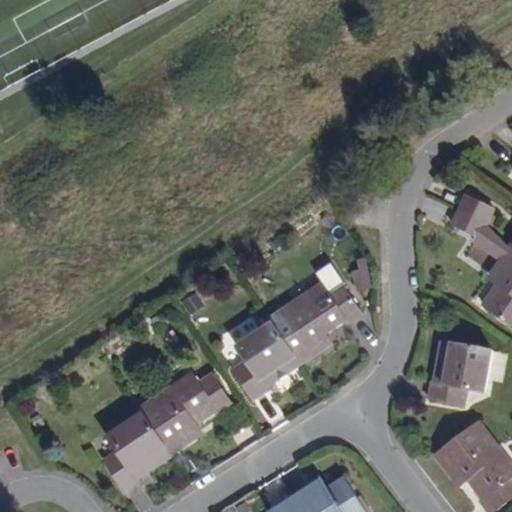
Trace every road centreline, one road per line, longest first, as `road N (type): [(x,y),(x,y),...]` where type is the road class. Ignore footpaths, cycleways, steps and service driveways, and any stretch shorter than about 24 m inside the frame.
road 1 (residential): [(511,108),(425,160),(400,229),(401,350),(360,412)]
road 2 (residential): [(360,412),(205,511)]
road 3 (residential): [(360,412),(435,511)]
